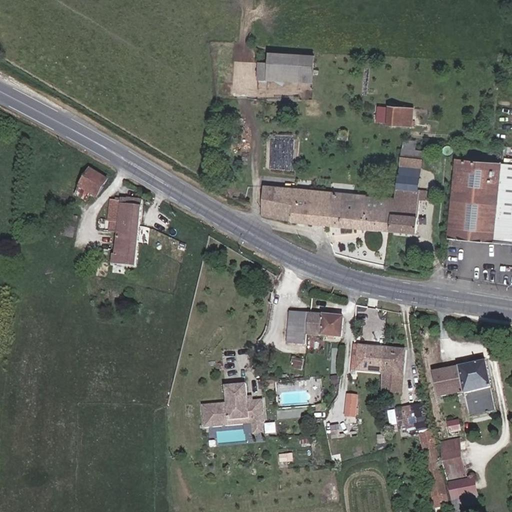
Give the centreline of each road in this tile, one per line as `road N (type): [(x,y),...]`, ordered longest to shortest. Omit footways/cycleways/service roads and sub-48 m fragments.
road 1 (tertiary): [(511,309),(332,274),(0,90)]
road 2 (unknown): [(449,299),(454,340),(495,347),(511,400)]
